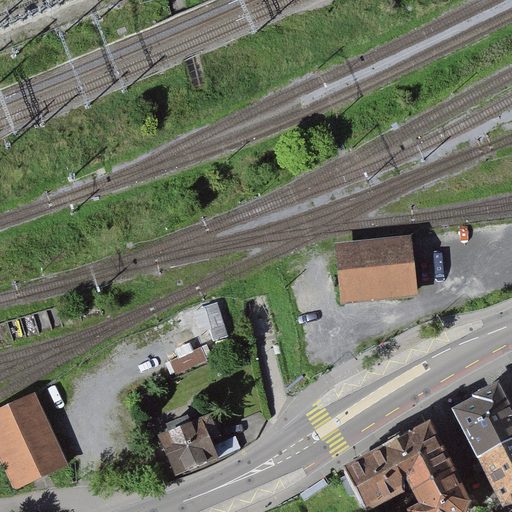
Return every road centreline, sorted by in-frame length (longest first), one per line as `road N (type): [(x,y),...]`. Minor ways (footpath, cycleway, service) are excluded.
road 1 (tertiary): [(511,325),(263,469),(161,511)]
road 2 (track): [(169,353),(71,415),(84,466),(83,504)]
road 3 (track): [(334,336),(511,265)]
road 4 (track): [(316,269),(344,372),(364,406)]
